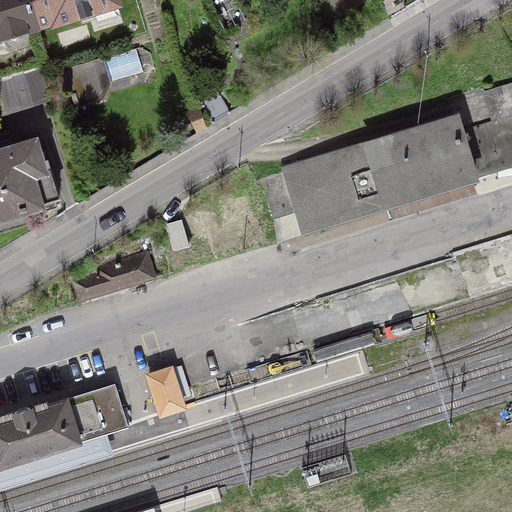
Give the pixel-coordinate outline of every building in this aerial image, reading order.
[(0,0),(0,39),(37,28),(27,0),(0,0)] [(120,4),(118,0),(27,0),(37,28),(51,23),(52,26),(120,4)] [(411,0),(379,0),(388,14),(411,0)] [(143,53),(122,60),(127,75),(148,68),(143,53)] [(67,81),(71,93),(99,84),(92,60),(68,68),(71,79),(67,81)] [(39,64),(0,75),(0,108),(1,113),(49,98),(39,64)] [(511,82),(484,91),(493,120),(496,119),(511,114),(511,82)] [(212,123),(230,113),(215,88),(198,98),(212,123)] [(197,129),(206,124),(200,107),(189,113),(197,129)] [(511,161),(511,114),(496,119),(509,163),(511,161)] [(475,177),(473,174),(460,130),(456,117),(367,144),(385,205),(475,177)] [(496,119),(493,120),(460,130),(473,174),(509,163),(496,119)] [(50,166),(43,169),(35,142),(0,151),(0,216),(40,205),(40,203),(59,197),(50,166)] [(303,230),(385,205),(367,144),(285,169),(285,172),(261,179),(272,215),(296,208),(303,230)] [(181,219),(167,223),(174,249),(189,245),(181,219)] [(146,240),(74,281),(79,299),(153,276),(146,254),(151,253),(146,240)] [(160,412),(183,405),(171,368),(148,375),(160,412)] [(0,418),(0,461),(82,437),(99,431),(126,423),(114,383),(70,397),(0,418)] [(0,461),(0,487),(106,455),(99,431),(82,437),(0,461)]
